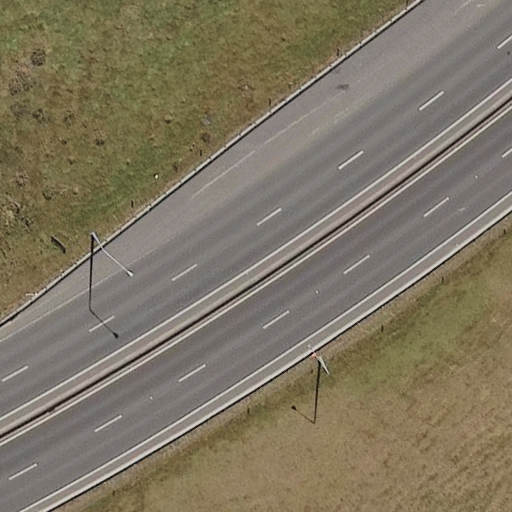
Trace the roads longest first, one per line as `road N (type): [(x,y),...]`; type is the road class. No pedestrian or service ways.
road 1 (motorway): [(0,379),(252,225),(511,37)]
road 2 (motorway): [(511,148),(398,236),(131,414),(0,486)]
